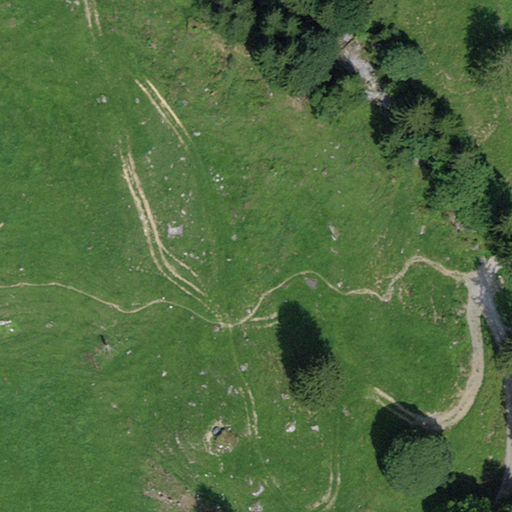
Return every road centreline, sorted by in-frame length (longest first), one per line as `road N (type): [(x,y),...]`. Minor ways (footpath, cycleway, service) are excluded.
road 1 (track): [(220,321),(270,488),(312,505),(329,489),(342,399),(367,390),(415,422),(432,423),(460,405),(478,373),(480,280)]
road 2 (track): [(220,321),(149,224),(115,119),(93,0)]
road 3 (track): [(511,403),(505,352),(480,280)]
